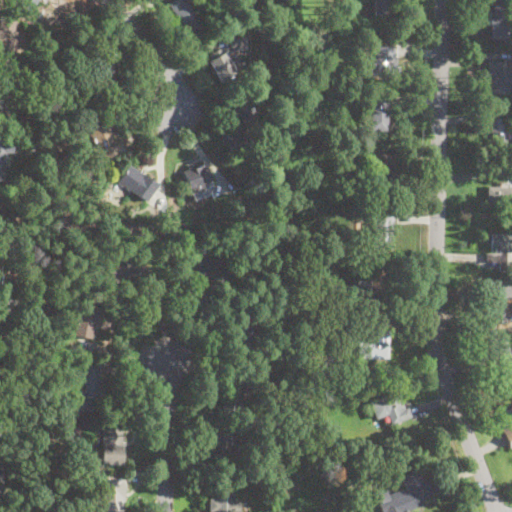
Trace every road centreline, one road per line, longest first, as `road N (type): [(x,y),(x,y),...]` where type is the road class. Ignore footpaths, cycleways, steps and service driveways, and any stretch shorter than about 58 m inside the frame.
road 1 (residential): [(443,0),(436,341),(497,511)]
road 2 (residential): [(165,511),(169,353)]
road 3 (residential): [(109,0),(159,58),(175,113)]
